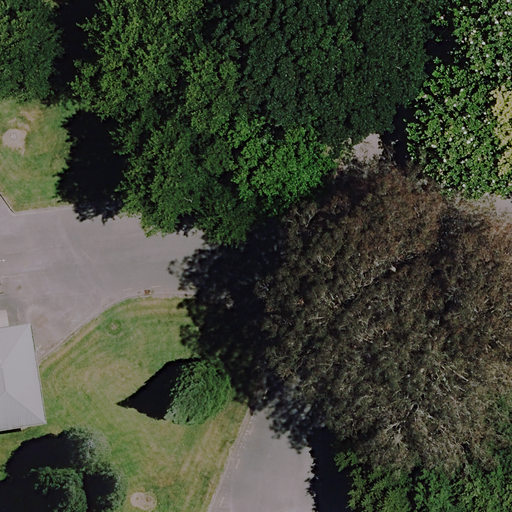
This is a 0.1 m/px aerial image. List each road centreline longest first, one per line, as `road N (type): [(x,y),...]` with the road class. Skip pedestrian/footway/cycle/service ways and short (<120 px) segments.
road 1 (unclassified): [(247,511),(357,227)]
road 2 (unclassified): [(357,227),(96,263)]
road 3 (unclassified): [(511,225),(357,227)]
